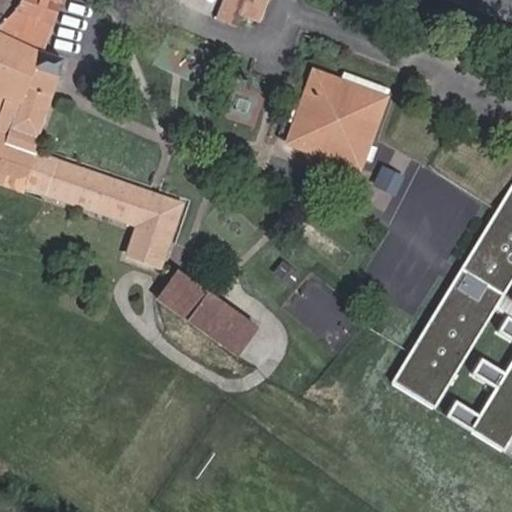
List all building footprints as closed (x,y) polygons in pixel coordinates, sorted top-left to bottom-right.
[(0,111),(15,117),(7,138),(32,146),(62,63),(39,55),(58,0),(15,0),(0,22),(0,111)] [(0,0),(0,22),(15,0),(0,0)] [(225,0),(218,19),(233,25),(237,15),(258,23),(266,0),(225,0)] [(385,36),(402,42),(406,27),(390,22),(385,36)] [(344,146),(342,150),(360,157),(381,98),(314,74),(290,140),(327,153),(331,142),(344,146)] [(0,180),(138,229),(127,259),(158,270),(179,208),(29,156),(32,146),(7,138),(0,135),(0,180)] [(327,153),(357,165),(360,157),(342,150),(344,146),(331,142),(327,153)] [(431,409),(511,276),(511,178),(388,382),(431,409)] [(158,303),(187,322),(208,292),(179,273),(158,303)] [(237,358),(258,327),(208,292),(187,322),(237,358)] [(511,304),(503,317),(511,321),(511,304)] [(501,452),(511,432),(511,321),(503,317),(494,332),(511,342),(511,354),(501,373),(478,359),(469,374),(491,388),(475,416),(452,401),(443,416),(501,452)]
